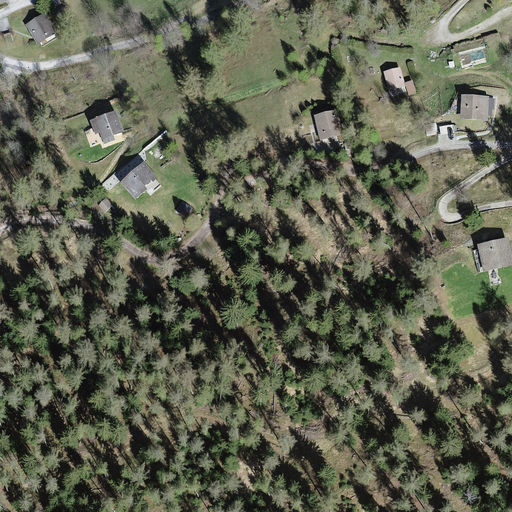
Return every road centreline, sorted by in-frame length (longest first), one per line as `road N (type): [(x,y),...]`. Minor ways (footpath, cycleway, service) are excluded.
road 1 (track): [(0,229),(26,219),(76,222),(160,259),(195,241),(237,188),(288,167),(369,169),(442,145),(511,144)]
road 2 (track): [(442,34),(411,43),(325,31),(277,81),(144,127)]
road 3 (track): [(511,160),(439,205),(448,220),(511,206)]
road 4 (track): [(464,0),(439,23),(444,40),(511,14)]
